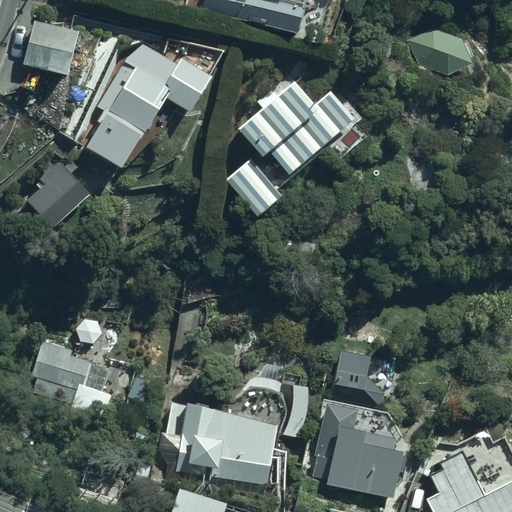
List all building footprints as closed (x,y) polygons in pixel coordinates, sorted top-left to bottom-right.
[(230,0),(222,27),(313,53),(328,2),(322,0),(230,0)] [(428,34),(406,42),(417,65),(443,78),(467,70),(457,46),(428,34)] [(26,75),(72,88),(81,57),(35,44),(26,75)] [(115,95),(103,116),(138,138),(160,102),(186,120),(209,84),(174,61),(170,68),(140,50),(124,63),(121,61),(115,67),(119,72),(107,89),(115,95)] [(263,158),(283,182),(350,128),(325,97),(310,110),(291,87),(274,101),(269,93),(253,106),(259,113),(232,136),(256,165),(263,158)] [(118,147),(90,128),(75,149),(103,168),(118,147)] [(33,186),(37,191),(23,202),(47,234),(86,199),(56,162),(35,177),(38,182),(33,186)] [(276,202),(273,198),(246,164),(221,185),(252,222),(276,202)] [(41,344),(30,377),(79,393),(88,366),(67,359),(69,353),(41,344)] [(367,359),(336,355),(329,400),(379,408),(381,395),(364,380),(367,359)] [(174,464),(272,486),(288,412),(191,390),(174,464)] [(331,412),(317,476),(377,489),(391,425),(331,412)] [(415,505),(418,511),(511,511),(511,458),(415,505)] [(167,511),(207,511),(212,494),(176,484),(167,511)]
